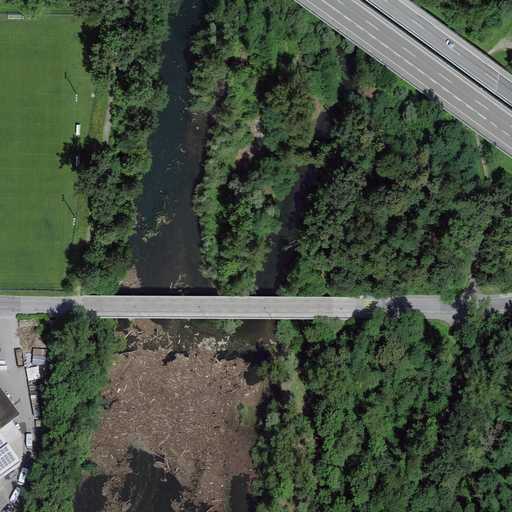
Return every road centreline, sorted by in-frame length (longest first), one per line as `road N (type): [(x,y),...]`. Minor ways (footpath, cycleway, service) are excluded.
road 1 (tertiary): [(511,303),(0,303)]
road 2 (trunk): [(337,0),(511,127)]
road 3 (track): [(465,317),(432,511)]
road 4 (trunk): [(511,93),(383,0)]
